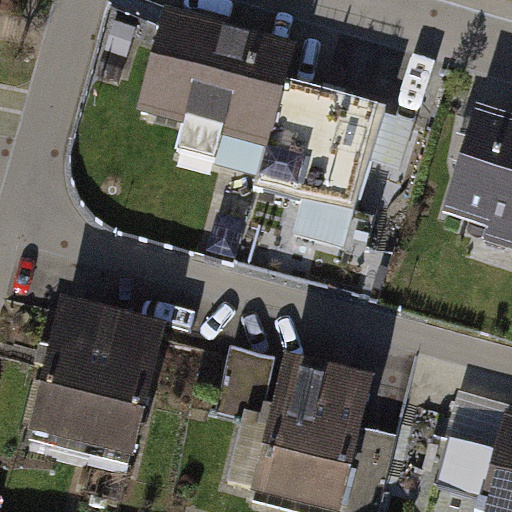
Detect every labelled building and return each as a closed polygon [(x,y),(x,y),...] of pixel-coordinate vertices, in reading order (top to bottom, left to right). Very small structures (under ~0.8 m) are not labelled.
[(297,54),(165,17),(137,118),(264,154),(252,194),(356,223),(386,117),(287,89),(297,54)] [(511,127),(479,117),(446,222),(490,235),(486,248),(511,255),(511,127)] [(169,335),(60,307),(26,441),(135,469),(169,335)] [(262,418),(265,407),(276,365),(231,354),(216,413),(245,420),(246,414),(262,418)] [(377,387),(285,364),(273,409),(265,407),(262,418),(246,414),(245,420),(228,485),(255,492),(252,501),(295,511),(344,511),(365,432),(377,387)] [(511,511),(511,421),(508,420),(498,456),(435,438),(422,485),(487,504),(484,511),(511,511)] [(379,511),(397,441),(365,432),(344,511),(379,511)]
